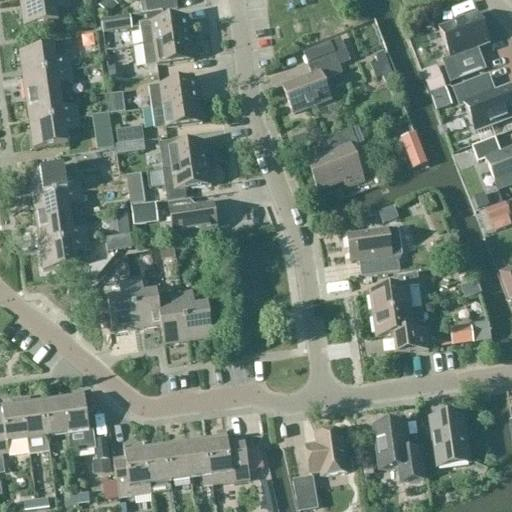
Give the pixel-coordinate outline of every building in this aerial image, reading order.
[(59,26),(56,12),(72,11),(70,0),(63,0),(20,6),(24,30),(59,26)] [(175,0),(144,0),(145,2),(140,3),(142,17),(177,12),(175,0)] [(106,3),(98,11),(108,20),(115,12),(106,3)] [(130,18),(101,22),(103,37),(132,33),(130,18)] [(489,49),(478,19),(439,33),(450,61),(442,64),(450,86),(484,73),(477,53),(489,49)] [(142,49),(190,42),(187,20),(139,27),(142,49)] [(59,27),(49,29),(50,36),(60,34),(59,27)] [(71,47),(70,38),(58,40),(59,49),(71,47)] [(342,77),(339,69),(350,64),(340,41),(303,56),(311,79),(282,90),(293,117),(330,103),(323,84),(342,77)] [(156,70),(193,64),(190,42),(142,49),(145,69),(156,68),(156,70)] [(500,45),(483,53),(490,71),(507,64),(500,45)] [(23,80),(71,74),(70,62),(56,64),(54,51),(19,56),(23,80)] [(384,53),(373,58),(376,65),(368,68),(374,82),(382,79),(385,86),(397,81),(384,53)] [(110,70),(112,83),(121,82),(119,69),(110,70)] [(445,91),(446,90),(437,69),(421,75),(430,96),(445,91)] [(61,87),(73,85),(71,74),(23,80),(26,103),(62,98),(61,87)] [(465,109),(475,135),(511,121),(511,98),(509,90),(494,96),(488,79),(465,88),(453,93),(460,111),(465,109)] [(151,112),(199,105),(196,83),(148,89),(151,112)] [(445,91),(430,96),(433,105),(448,99),(445,91)] [(125,114),(123,97),(106,99),(108,117),(125,114)] [(30,127),(79,120),(77,108),(63,108),(62,98),(26,103),(30,127)] [(165,132),(202,127),(199,105),(151,112),(155,133),(165,131),(165,132)] [(30,127),(33,151),(68,148),(66,134),(80,130),(79,120),(30,127)] [(118,148),(143,144),(141,131),(116,134),(118,148)] [(351,150),(357,147),(351,132),(312,147),(318,162),(307,166),(317,194),(344,183),(347,190),(364,184),(351,150)] [(497,193),(511,187),(511,151),(500,156),(494,141),(471,150),(477,166),(485,163),(497,193)] [(143,144),(118,148),(115,149),(116,158),(144,154),(143,144)] [(177,144),(158,147),(162,173),(170,172),(171,173),(208,168),(205,146),(177,149),(177,144)] [(403,151),(410,170),(424,164),(417,146),(403,151)] [(185,193),(211,190),(208,168),(171,173),(170,172),(162,173),(166,205),(186,203),(185,193)] [(30,202),(81,194),(80,181),(66,183),(64,173),(50,174),(27,178),(30,202)] [(132,209),(143,207),(138,178),(126,181),(132,209)] [(34,227),(71,221),(69,209),(83,207),(81,194),(30,202),(34,227)] [(485,196),(473,200),(477,212),(489,208),(485,196)] [(143,207),(132,209),(130,209),(134,230),(158,226),(154,205),(143,207)] [(189,206),(170,209),(171,214),(174,238),(183,237),(217,233),(213,208),(194,211),(189,206)] [(504,207),(484,214),(490,229),(509,222),(504,207)] [(393,210),(378,216),(383,227),(398,222),(393,210)] [(71,221),(34,227),(38,251),(88,243),(86,232),(82,233),(80,219),(71,221)] [(127,225),(117,226),(119,238),(129,237),(127,225)] [(399,275),(397,260),(402,259),(397,233),(346,240),(349,266),(358,265),(360,281),(399,275)] [(129,238),(105,241),(107,255),(116,253),(131,251),(129,238)] [(456,238),(442,241),(448,266),(462,263),(456,238)] [(88,243),(38,251),(41,274),(64,271),(78,269),(76,256),(90,254),(88,243)] [(174,249),(160,252),(162,264),(176,262),(174,249)] [(499,275),(509,302),(511,301),(511,269),(506,272),(499,275)] [(421,311),(419,297),(416,277),(392,280),(394,292),(368,296),(372,319),(421,311)] [(157,295),(143,296),(141,283),(129,284),(136,334),(161,331),(159,316),(157,295)] [(476,283),(460,289),(465,301),(480,295),(476,283)] [(112,336),(136,334),(129,284),(118,286),(121,301),(108,302),(112,336)] [(208,307),(194,309),(192,297),(181,298),(188,345),(212,342),(208,307)] [(163,348),(188,345),(181,298),(170,299),(172,315),(159,316),(161,331),(163,348)] [(426,347),(423,325),(421,311),(372,319),(375,341),(392,339),(395,359),(427,354),(426,347)] [(470,328),(450,331),(452,348),(461,347),(472,345),(470,332),(470,328)] [(69,456),(71,456),(94,453),(92,435),(88,435),(83,399),(63,402),(68,439),(67,439),(69,456)] [(48,442),(67,439),(68,439),(63,402),(43,404),(48,442)] [(50,455),(48,442),(43,404),(21,407),(26,445),(27,445),(29,458),(50,455)] [(2,418),(0,418),(0,459),(7,458),(7,461),(28,458),(26,445),(21,407),(1,410),(2,418)] [(435,471),(468,467),(461,419),(429,424),(435,471)] [(399,487),(423,483),(419,454),(406,456),(402,427),(372,432),(378,475),(397,472),(399,487)] [(320,481),(346,477),(340,436),(314,440),(316,449),(305,451),(309,478),(319,476),(320,481)] [(243,442),(226,444),(226,439),(205,442),(212,490),(232,486),(249,484),(243,442)] [(204,491),(212,490),(205,442),(185,445),(190,482),(202,481),(204,491)] [(94,444),(96,464),(109,463),(107,443),(94,444)] [(169,485),(190,482),(185,445),(164,448),(169,485)] [(149,488),(169,485),(164,448),(144,451),(149,488)] [(124,461),(112,463),(115,484),(115,486),(117,497),(118,502),(151,498),(149,488),(144,451),(137,452),(123,454),(124,461)] [(109,463),(96,464),(91,465),(92,478),(110,476),(109,463)] [(296,511),(314,511),(310,482),(293,485),(296,511)] [(115,484),(103,486),(106,503),(118,502),(117,497),(115,486),(115,484)] [(78,509),(89,507),(88,498),(77,500),(78,509)] [(66,510),(78,509),(77,500),(64,502),(66,510)] [(47,511),(47,503),(34,505),(35,511),(47,511)]
